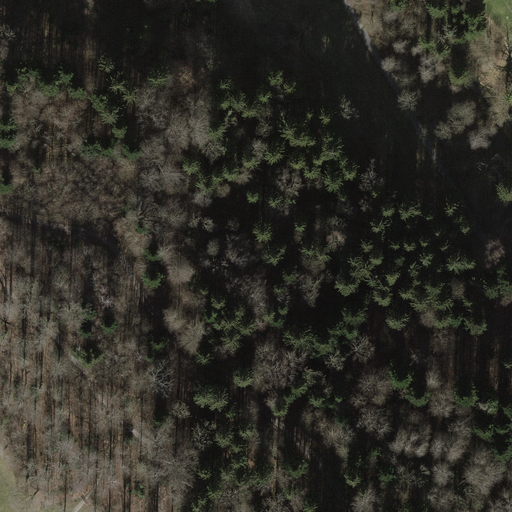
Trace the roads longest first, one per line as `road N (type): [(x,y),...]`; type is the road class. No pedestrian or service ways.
road 1 (track): [(0,209),(105,240),(169,330),(305,451),(344,511)]
road 2 (track): [(511,271),(463,205),(343,0)]
